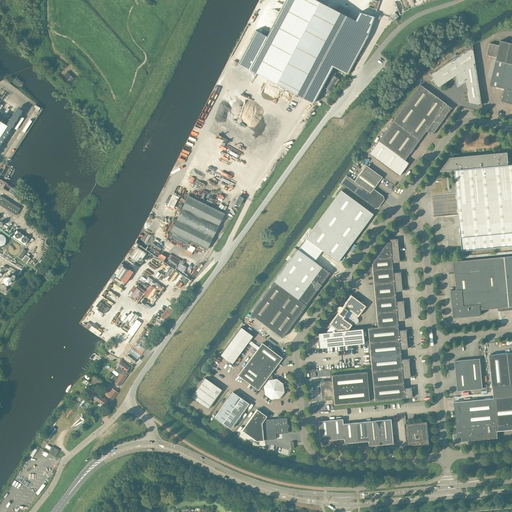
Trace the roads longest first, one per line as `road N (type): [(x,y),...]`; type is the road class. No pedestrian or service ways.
road 1 (unclassified): [(130,404),(161,345),(378,50),(409,20),(461,0)]
road 2 (unclassified): [(300,407),(296,342),(392,211)]
road 3 (secondary): [(339,495),(271,487),(152,441)]
road 4 (secondary): [(151,449),(274,495),(335,505)]
road 5 (unclassified): [(445,457),(314,454),(300,407)]
road 6 (unclassified): [(392,211),(457,123),(511,128)]
road 7 (unclassified): [(32,511),(65,457),(130,404)]
road 8 (unclassified): [(434,339),(424,238),(392,211)]
